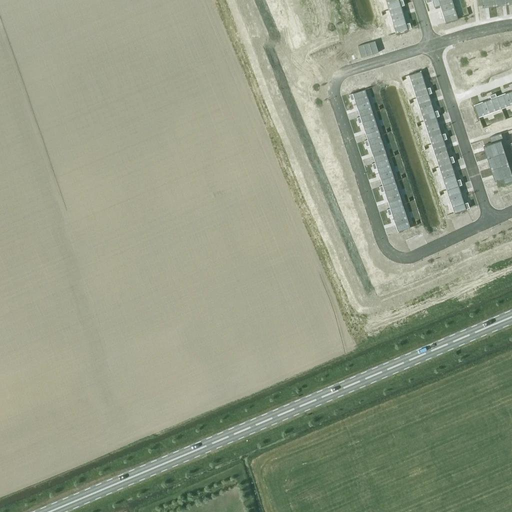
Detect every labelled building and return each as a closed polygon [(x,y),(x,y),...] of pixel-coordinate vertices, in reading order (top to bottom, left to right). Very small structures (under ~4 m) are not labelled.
[(397,0),(384,0),(387,10),(399,6),(398,1),(397,0)] [(432,0),(435,7),(441,5),(446,22),(458,19),(452,0),(432,0)] [(399,6),(387,10),(395,33),(406,29),(405,24),(399,6)] [(362,57),(379,52),(376,40),(358,46),(362,57)] [(419,69),(407,72),(415,95),(426,92),(424,86),(419,69)] [(511,90),(495,97),(499,108),(511,103),(511,90)] [(353,92),(342,96),(343,100),(349,118),(360,114),(353,92)] [(426,92),(415,95),(422,118),(434,114),(432,110),(426,92)] [(489,99),(472,106),(476,117),(499,108),(495,97),(489,99)] [(360,114),(349,118),(351,124),(358,142),(369,138),(360,114)] [(434,114),(422,118),(430,141),(441,138),(440,133),(434,114)] [(489,144),(484,146),(487,158),(504,152),(500,140),(502,139),(500,133),(487,138),(489,144)] [(369,138),(358,142),(359,147),(365,165),(377,161),(369,138)] [(441,138),(430,141),(437,164),(449,161),(447,156),(441,138)] [(504,152),(487,158),(491,170),(507,164),(504,152)] [(377,161),(365,165),(367,169),(374,188),(385,184),(377,161)] [(449,161),(437,164),(445,188),(456,185),(455,179),(449,161)] [(507,164),(491,170),(495,181),(501,180),(502,185),(511,181),(511,176),(507,164)] [(385,184),(374,188),(375,193),(381,210),(392,206),(385,184)] [(456,185),(445,188),(453,211),(464,207),(462,202),(456,185)] [(392,206),(381,210),(383,216),(389,233),(400,229),(392,206)]
